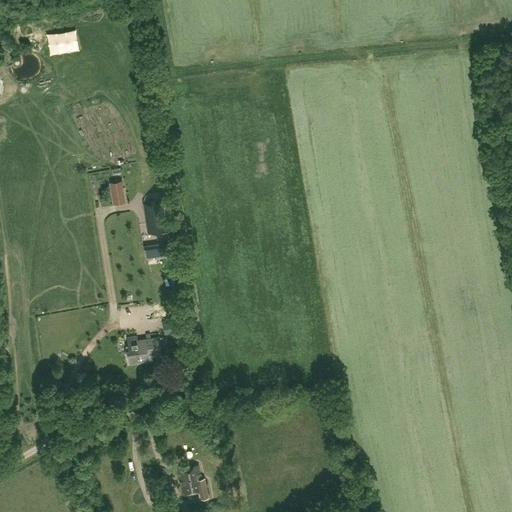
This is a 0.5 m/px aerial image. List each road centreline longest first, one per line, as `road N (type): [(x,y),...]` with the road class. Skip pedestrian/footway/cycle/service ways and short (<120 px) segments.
road 1 (track): [(167,73),(511,36)]
road 2 (unclassified): [(0,470),(77,426),(153,400)]
